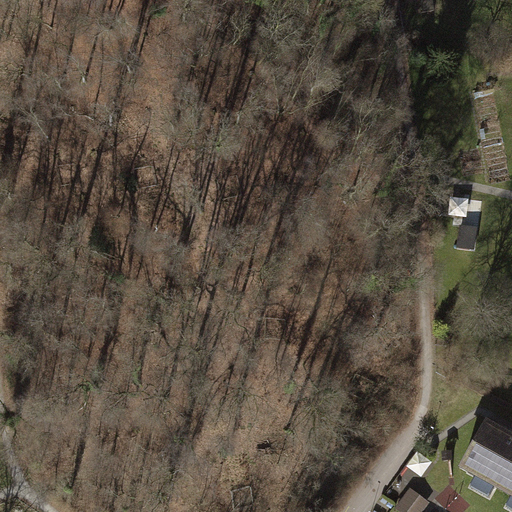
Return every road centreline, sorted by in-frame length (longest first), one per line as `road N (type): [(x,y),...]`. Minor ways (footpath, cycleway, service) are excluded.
road 1 (track): [(390,0),(430,323),(430,379),(413,427)]
road 2 (track): [(0,391),(18,472),(52,511)]
